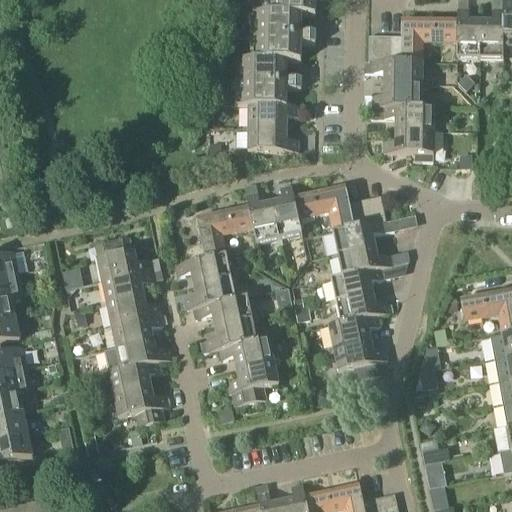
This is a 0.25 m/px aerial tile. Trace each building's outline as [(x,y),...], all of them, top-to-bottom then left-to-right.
[(263,0),(264,19),(300,21),(314,21),(314,4),(329,4),(328,0),(263,0)] [(502,53),(511,53),(511,3),(502,3),(502,15),(502,53)] [(456,26),(455,48),(455,64),(476,65),(476,70),(479,70),(479,27),(468,27),(468,15),(456,15),(456,26)] [(479,27),(479,70),(481,70),(481,65),(502,65),(502,53),(502,15),(491,15),(491,27),(479,27)] [(300,37),(300,21),(264,19),(250,19),(249,40),(244,40),(244,45),(249,45),(249,65),(286,67),(300,67),(300,49),(314,49),(314,38),(300,37)] [(456,26),(400,25),(400,37),(400,68),(421,68),(422,47),(455,48),(456,26)] [(389,68),(400,68),(400,37),(400,41),(390,41),(389,68)] [(367,41),(367,59),(367,67),(372,68),(379,67),(379,41),(367,41)] [(379,41),(379,67),(382,67),(389,68),(390,41),(379,41)] [(286,83),(286,67),(249,65),(235,65),(235,86),(230,86),(229,91),(235,91),(235,111),(247,112),(247,111),(285,112),(285,111),(286,95),(300,95),(300,83),(286,83)] [(379,67),(372,68),(372,78),(383,79),(383,90),(426,91),(426,88),(421,88),(421,68),(389,68),(382,67),(379,67)] [(371,101),(371,113),(383,113),(421,113),(421,93),(426,93),(426,91),(383,90),(383,101),(371,101)] [(242,131),(242,134),(285,134),(285,123),(297,123),(297,111),(285,111),(285,112),(247,111),(247,112),(247,131),(242,131)] [(383,113),(383,124),(395,124),(395,136),(438,136),(438,134),(432,134),(433,113),(421,113),(383,113)] [(285,134),(242,134),(242,136),(247,136),(247,157),(297,158),(297,146),(285,146),(285,134)] [(438,136),(395,136),(395,147),(383,147),(383,159),(432,160),(432,139),(438,139),(438,136)] [(210,152),(210,161),(219,161),(219,152),(210,152)] [(458,172),(458,173),(470,174),(471,166),(471,161),(458,161),(458,172)] [(281,206),(270,208),(279,250),(282,250),(280,244),(301,240),(297,224),(292,203),(293,203),(290,192),(279,194),(281,206)] [(348,207),(344,192),(293,203),(292,203),(297,224),(328,218),(332,238),(353,233),(348,207)] [(256,199),(245,201),(244,201),(247,212),(248,212),(252,233),(251,233),(255,250),(275,246),(277,251),(279,250),(270,208),(259,210),(256,199)] [(380,201),(368,203),(374,228),(380,227),(381,227),(385,227),(380,201)] [(368,203),(358,205),(363,231),(374,228),(368,203)] [(363,231),(358,205),(348,207),(353,233),(363,231)] [(195,223),(204,264),(204,265),(225,260),(221,240),(251,233),(252,233),(248,212),(247,212),(195,223)] [(331,258),(331,261),(374,252),(371,241),(383,238),(381,227),(380,227),(374,228),(363,231),(353,233),(332,238),(336,257),(331,258)] [(374,252),(331,261),(332,263),(337,262),(341,281),(341,282),(378,274),(378,275),(390,272),(388,260),(376,263),(374,252)] [(97,267),(101,287),(149,276),(147,265),(136,268),(133,256),(96,264),(91,265),(91,268),(97,267)] [(0,282),(17,279),(12,257),(0,259),(0,282)] [(191,279),(193,290),(235,281),(235,279),(229,280),(225,260),(204,265),(204,264),(176,270),(179,281),(191,279)] [(149,276),(152,287),(162,285),(160,274),(149,276)] [(329,305),(329,308),(371,299),(369,288),(381,285),(378,275),(378,274),(341,282),(341,281),(330,284),(334,304),(329,305)] [(100,307),(100,310),(143,301),(140,290),(152,287),(149,276),(101,287),(105,306),(100,307)] [(17,279),(0,282),(0,304),(10,302),(10,303),(21,300),(17,279)] [(235,281),(193,290),(195,301),(184,304),(186,315),(198,313),(198,312),(235,305),(235,304),(231,285),(236,284),(235,281)] [(497,320),(501,340),(511,338),(511,295),(459,305),(463,326),(497,320)] [(371,299),(329,308),(330,310),(335,309),(339,328),(339,329),(376,321),(376,322),(388,319),(385,308),(374,310),(371,299)] [(143,301),(100,310),(101,312),(106,311),(110,331),(159,321),(156,310),(145,312),(143,301)] [(0,326),(14,323),(10,303),(10,302),(0,304),(0,326)] [(235,305),(198,312),(198,313),(200,324),(212,321),(214,332),(257,323),(256,321),(251,322),(247,302),(235,304),(235,305)] [(265,320),(285,317),(283,303),(263,306),(265,320)] [(300,304),(293,306),(295,314),(302,313),(300,304)] [(298,327),(310,325),(307,313),(296,315),(298,327)] [(83,316),(74,318),(77,331),(86,329),(83,316)] [(109,352),(110,355),(152,346),(150,334),(161,332),(159,321),(110,331),(114,351),(109,352)] [(326,352),(327,355),(369,346),(367,335),(378,332),(376,322),(376,321),(339,329),(339,328),(327,331),(332,351),(326,352)] [(14,323),(0,326),(0,349),(19,345),(14,323)] [(257,323),(214,332),(217,343),(205,346),(208,358),(219,355),(219,354),(256,347),(256,346),(252,327),(257,326),(257,323)] [(511,338),(501,340),(489,342),(493,365),(511,361),(511,338)] [(256,347),(219,354),(219,355),(222,366),(233,363),(236,375),(278,365),(277,363),(272,364),(268,344),(256,346),(256,347)] [(154,357),(152,346),(110,355),(104,356),(108,378),(120,375),(120,376),(157,368),(169,366),(166,354),(154,357)] [(369,346),(327,355),(327,357),(333,356),(337,377),(352,374),(355,385),(379,380),(377,368),(386,366),(383,355),(372,357),(369,346)] [(0,379),(25,374),(21,353),(0,356),(0,379)] [(511,361),(493,365),(498,387),(511,384),(511,361)] [(229,400),(232,399),(235,412),(265,405),(262,393),(277,389),(273,369),(278,368),(278,365),(236,375),(238,386),(226,388),(229,400)] [(107,399),(108,402),(150,393),(147,381),(159,379),(157,368),(120,376),(120,375),(108,378),(112,398),(107,399)] [(55,369),(47,371),(49,377),(56,376),(55,369)] [(25,374),(0,379),(0,401),(18,398),(30,396),(25,374)] [(511,384),(498,387),(502,409),(511,407),(511,384)] [(150,393),(108,402),(108,404),(113,403),(118,423),(136,420),(138,433),(164,427),(161,414),(166,413),(164,401),(152,404),(150,393)] [(317,409),(328,406),(327,399),(322,396),(315,398),(317,409)] [(0,423),(23,419),(18,398),(0,401),(0,423)] [(54,410),(63,409),(64,409),(62,400),(61,400),(53,402),(54,410)] [(416,413),(424,412),(422,402),(414,404),(416,413)] [(511,407),(502,409),(506,432),(511,430),(511,407)] [(231,413),(220,416),(223,428),(234,426),(231,413)] [(23,419),(0,423),(0,445),(27,440),(23,419)] [(431,429),(424,425),(418,435),(428,442),(433,435),(431,429)] [(59,444),(70,441),(68,432),(57,434),(59,444)] [(132,451),(142,449),(139,434),(129,436),(132,451)] [(94,439),(87,441),(83,441),(87,461),(91,460),(98,458),(94,439)] [(0,468),(32,462),(27,440),(0,445),(0,468)] [(511,454),(505,455),(499,456),(503,479),(511,477),(511,454)] [(442,456),(423,459),(425,471),(448,467),(448,463),(443,464),(442,456)] [(444,483),(427,486),(429,494),(445,491),(444,483)] [(32,490),(20,492),(22,504),(34,502),(32,490)] [(292,504),(281,506),(282,511),(305,511),(304,502),(304,501),(302,490),(290,493),(292,504)] [(358,490),(356,490),(304,501),(304,502),(305,511),(363,511),(362,506),(361,500),(358,490)] [(256,500),(259,511),(282,511),(281,506),(270,509),(268,498),(256,500)] [(396,511),(394,499),(382,501),(384,511),(396,511)] [(384,511),(382,501),(372,504),(373,511),(384,511)]
